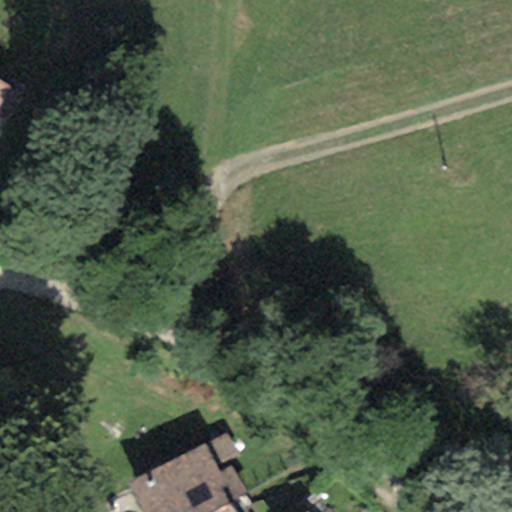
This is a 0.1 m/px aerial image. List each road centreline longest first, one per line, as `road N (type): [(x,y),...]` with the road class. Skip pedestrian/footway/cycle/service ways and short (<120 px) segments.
road 1 (track): [(16,261),(511,88)]
road 2 (track): [(16,261),(99,291),(443,511)]
